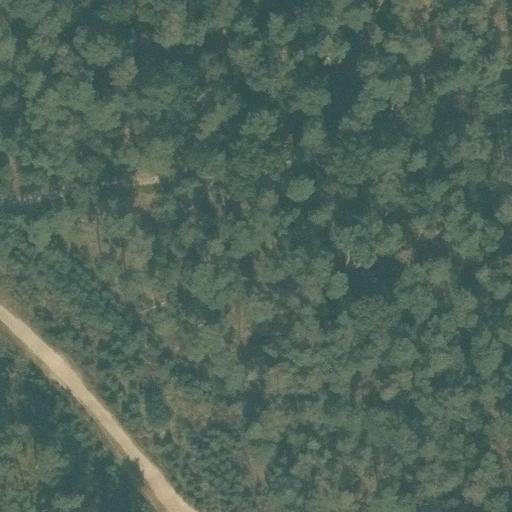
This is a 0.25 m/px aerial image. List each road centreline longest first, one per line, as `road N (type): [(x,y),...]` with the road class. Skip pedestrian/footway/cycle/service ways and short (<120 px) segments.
road 1 (track): [(0,214),(511,116)]
road 2 (track): [(0,316),(170,511)]
